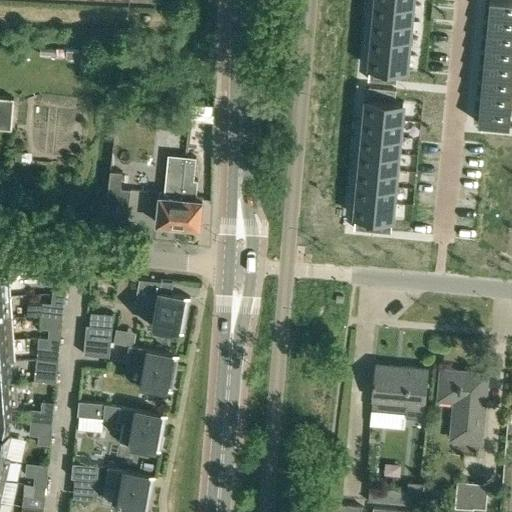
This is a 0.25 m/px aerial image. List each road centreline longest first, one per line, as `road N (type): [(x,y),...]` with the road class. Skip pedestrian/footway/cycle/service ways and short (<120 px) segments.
road 1 (residential): [(438,284),(469,0)]
road 2 (tertiary): [(239,266),(242,0)]
road 3 (tertiary): [(218,511),(239,266)]
road 4 (unclassified): [(239,266),(0,245)]
